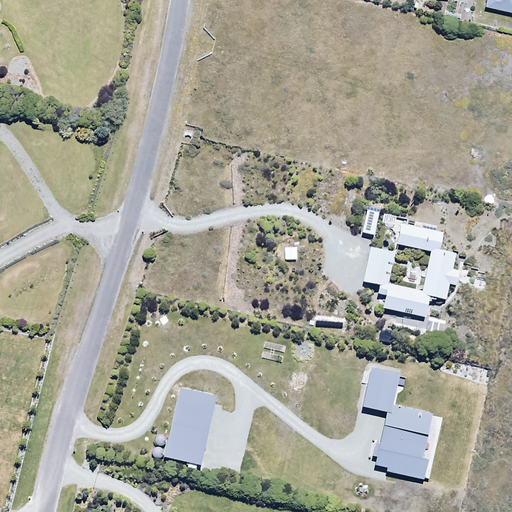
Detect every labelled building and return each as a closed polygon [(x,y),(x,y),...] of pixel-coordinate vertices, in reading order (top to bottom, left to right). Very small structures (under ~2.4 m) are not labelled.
[(511,0),(490,0),(488,8),(511,14),(511,0)] [(380,215),(369,213),(365,235),(376,237),(380,215)] [(445,235),(404,226),(399,246),(432,253),(424,293),(389,286),(395,255),(372,250),(365,284),(381,287),(380,295),(388,297),(385,310),(426,319),(431,298),(447,302),(450,285),(457,287),(459,273),(453,272),(457,256),(441,253),(445,235)] [(298,261),(297,249),(285,249),(286,261),(298,261)] [(394,332),(381,330),(379,342),(392,344),(394,332)] [(383,445),(377,443),(373,458),(380,459),(378,467),(389,469),(388,474),(426,482),(430,463),(423,462),(433,415),(395,407),(401,377),(373,371),(365,409),(389,415),(383,445)] [(218,399),(182,391),(167,460),(203,467),(218,399)] [(163,460),(167,437),(157,435),(152,458),(163,460)]
